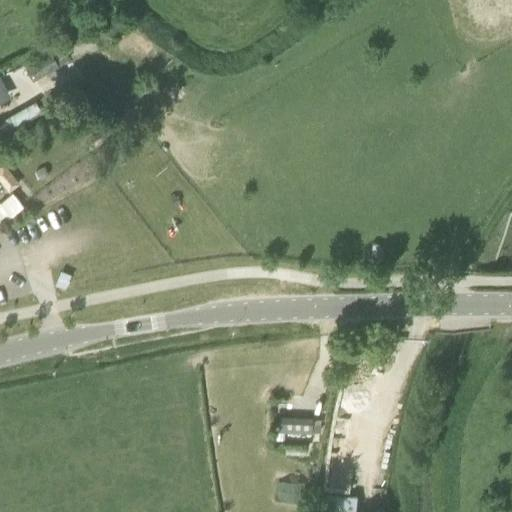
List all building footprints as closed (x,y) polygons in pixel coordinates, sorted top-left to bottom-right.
[(35,80),(62,65),(61,64),(52,49),(52,48),(25,64),(35,80)] [(13,110),(15,122),(39,118),(37,106),(13,110)] [(372,242),(368,262),(373,263),(383,260),(385,249),(377,243),(372,242)] [(322,429),(323,419),(280,417),(280,428),(322,429)] [(355,511),(357,495),(325,491),(322,511),(355,511)]
